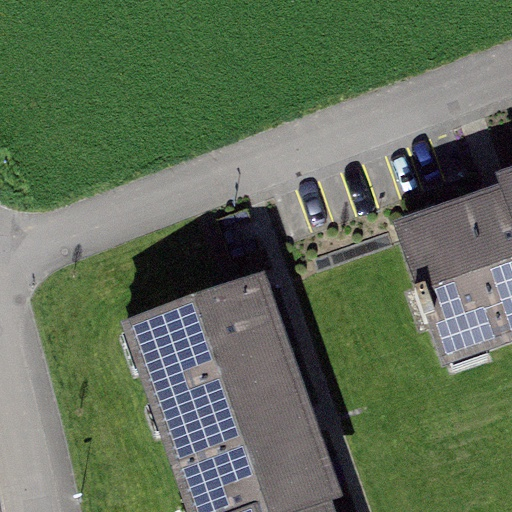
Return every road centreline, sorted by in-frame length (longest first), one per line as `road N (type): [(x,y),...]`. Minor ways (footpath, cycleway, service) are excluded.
road 1 (residential): [(0,254),(511,64)]
road 2 (residential): [(34,511),(0,346)]
